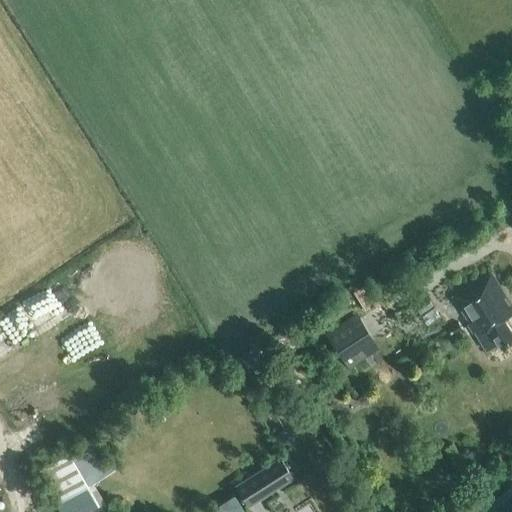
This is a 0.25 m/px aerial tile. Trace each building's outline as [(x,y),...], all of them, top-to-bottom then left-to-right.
[(405,295),(419,285),(412,272),(397,282),(405,295)] [(511,341),(511,333),(505,321),(504,320),(511,315),(511,306),(493,274),(455,297),(487,350),(499,343),(502,348),(511,341)] [(350,372),(380,350),(354,314),(324,336),(350,372)] [(459,324),(449,331),(453,337),(463,330),(459,324)] [(50,464),(38,471),(61,511),(87,511),(104,502),(93,483),(116,469),(97,437),(50,464)] [(279,457),(235,485),(240,493),(238,494),(248,509),(291,480),(293,479),(279,457)] [(244,511),(238,500),(237,500),(234,496),(206,511),(244,511)] [(109,511),(105,503),(87,511),(109,511)]
